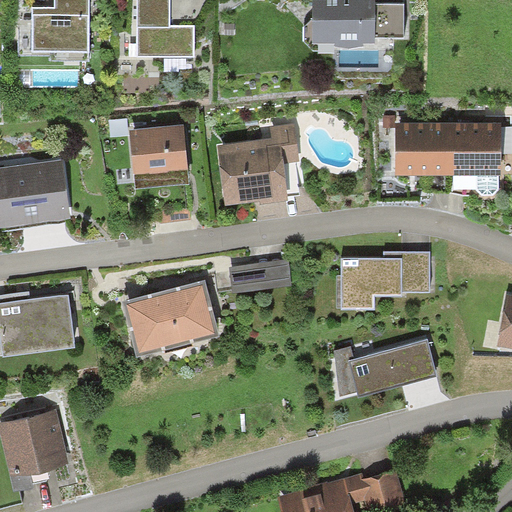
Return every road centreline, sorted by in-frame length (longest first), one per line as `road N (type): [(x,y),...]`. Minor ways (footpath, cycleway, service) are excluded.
road 1 (residential): [(0,268),(379,218),(432,222),(511,250)]
road 2 (residential): [(80,511),(361,433),(511,403)]
